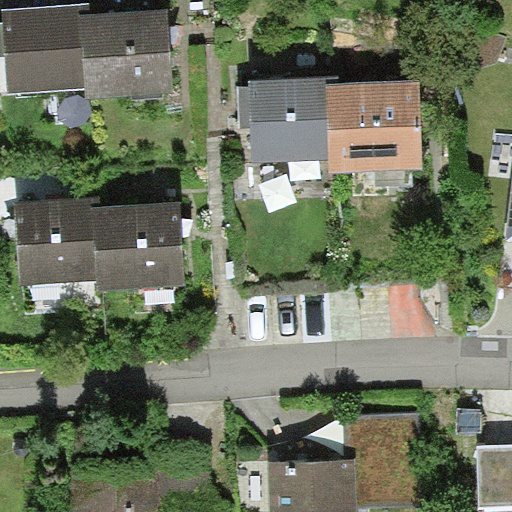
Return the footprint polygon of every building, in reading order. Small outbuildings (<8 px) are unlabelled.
[(86,96),(81,20),(81,10),(1,14),(2,27),(0,27),(0,62),(4,62),(6,101),(86,96)] [(81,20),(86,96),(85,105),(174,101),(170,16),(81,20)] [(330,161),(328,88),(327,78),(248,80),(249,86),(239,86),(240,127),(250,127),(251,164),(330,161)] [(328,88),(330,161),(330,173),(424,171),(422,85),(328,88)] [(511,202),(502,281),(511,282),(511,202)] [(100,284),(96,214),(95,204),(18,208),(19,222),(23,288),(100,284)] [(96,214),(100,284),(100,296),(185,292),(182,222),(181,209),(96,214)] [(420,506),(419,417),(342,418),(342,463),(268,464),(268,511),(355,511),(355,507),(420,506)] [(511,511),(511,446),(486,448),(488,506),(477,507),(477,511),(511,511)] [(204,511),(204,477),(76,476),(76,511),(204,511)]
